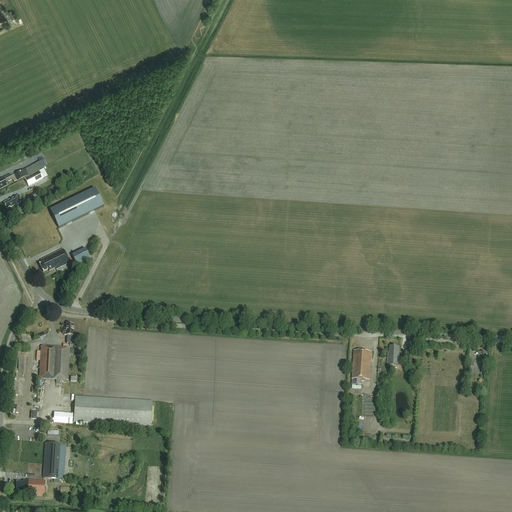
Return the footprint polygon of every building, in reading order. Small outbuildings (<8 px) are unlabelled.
[(17,182),(28,176),(25,169),(14,175),(17,182)] [(5,184),(13,180),(10,175),(0,180),(0,189),(7,187),(5,184)] [(32,181),(21,186),(27,197),(38,192),(37,189),(39,188),(36,183),(34,184),(32,181)] [(54,186),(50,188),(42,193),(45,197),(57,191),(54,186)] [(95,189),(50,210),(58,229),(103,207),(95,189)] [(15,217),(24,213),(21,208),(22,207),(41,196),(40,194),(21,205),(18,206),(19,208),(8,213),(11,219),(15,217)] [(18,205),(21,204),(17,196),(14,198),(4,204),(6,209),(10,207),(10,208),(17,204),(18,205)] [(56,270),(70,263),(63,250),(41,261),(42,264),(39,265),(43,273),(48,270),(49,272),(55,269),(56,270)] [(85,263),(79,252),(71,257),(78,269),(79,268),(79,267),(85,263)] [(73,337),(74,325),(66,325),(66,331),(65,331),(64,332),(63,333),(62,333),(62,334),(62,335),(63,336),(64,336),(67,336),(67,344),(75,345),(75,341),(77,341),(77,337),(73,337)] [(36,361),(39,361),(38,380),(68,381),(69,360),(72,360),(72,355),(69,354),(70,348),(40,347),(37,347),(36,361)] [(399,348),(389,347),(389,353),(387,353),(386,366),(399,367),(400,354),(398,354),(399,348)] [(351,380),(351,386),(361,386),(362,380),(369,381),(371,352),(353,351),(351,380)] [(478,363),(485,364),(486,353),(478,353),(478,363)] [(152,402),(75,397),(74,423),(151,427),(152,402)] [(53,424),(72,425),(73,415),(54,413),(53,424)] [(45,445),(42,480),(64,481),(66,446),(45,445)] [(45,481),(27,480),(27,481),(23,481),(22,484),(16,484),(16,492),(19,493),(19,495),(44,497),(45,481)]
